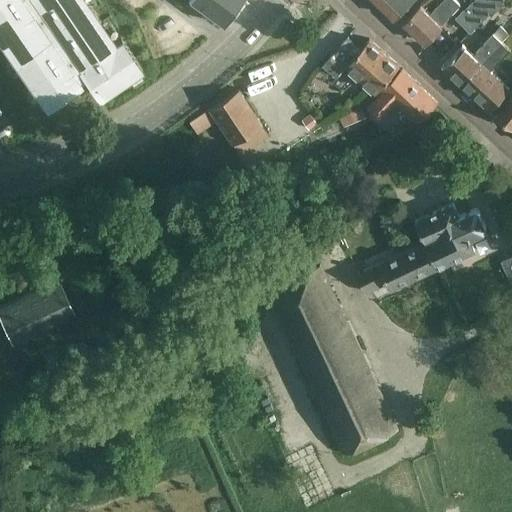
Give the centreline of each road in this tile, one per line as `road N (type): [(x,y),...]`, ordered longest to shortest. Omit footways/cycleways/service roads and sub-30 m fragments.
road 1 (tertiary): [(0,181),(78,163),(154,118),(273,0)]
road 2 (tertiary): [(511,144),(349,0)]
